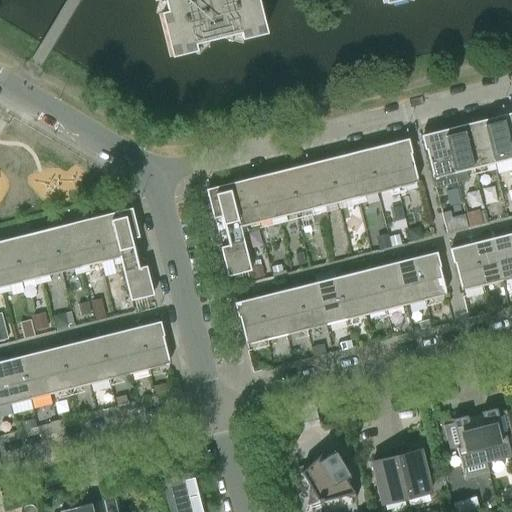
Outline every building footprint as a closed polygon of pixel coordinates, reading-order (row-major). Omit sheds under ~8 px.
[(161,0),(165,11),(158,13),(169,57),(195,51),(193,44),(237,33),(239,39),(264,33),(255,0),(161,0)] [(511,112),(502,115),(511,155),(511,112)] [(511,155),(502,115),(482,120),(494,169),(502,167),(500,160),(511,157),(511,155)] [(482,120),(470,123),(462,125),(464,131),(473,167),(485,164),(487,171),(494,169),(482,120)] [(473,167),(464,131),(462,125),(443,130),(456,183),(467,180),(465,169),(473,167)] [(456,183),(443,130),(422,135),(435,188),(456,183)] [(406,139),(386,144),(398,193),(405,191),(404,184),(417,181),(406,139)] [(398,193),(386,144),(366,149),(376,191),(389,188),(391,195),(398,193)] [(366,149),(346,154),(358,203),(366,201),(364,194),(376,191),(366,149)] [(346,154),(334,157),(326,159),(328,165),(337,201),(349,198),(351,205),(358,203),(346,154)] [(337,201),(328,165),(326,159),(307,164),(320,213),(326,211),(324,204),(337,201)] [(320,213),(307,164),(287,169),(297,211),(310,208),(313,222),(322,220),(320,213)] [(287,169),(267,174),(279,223),(287,221),(285,214),(297,211),(287,169)] [(267,174),(254,177),(247,179),(258,221),(270,218),(272,225),(279,223),(267,174)] [(247,179),(240,181),(227,184),(238,227),(240,233),(241,233),(247,231),(245,224),(258,221),(247,179)] [(238,227),(227,184),(206,189),(214,218),(220,216),(224,231),(238,227)] [(130,208),(109,213),(120,257),(134,253),(131,239),(137,237),(130,208)] [(465,213),(468,227),(482,224),(479,210),(465,213)] [(109,213),(97,217),(89,218),(100,261),(112,258),(114,265),(120,263),(122,262),(120,257),(109,213)] [(442,217),(446,233),(467,227),(464,215),(460,216),(460,213),(442,217)] [(89,218),(82,220),(70,223),(82,273),(89,271),(88,264),(100,261),(89,218)] [(70,223),(57,226),(50,228),(60,271),(73,267),(75,274),(82,273),(70,223)] [(238,227),(224,231),(228,245),(221,247),(228,276),(250,270),(241,233),(240,233),(238,227)] [(50,228),(43,230),(30,233),(42,282),(50,281),(48,274),(60,271),(50,228)] [(30,233),(18,236),(10,238),(21,280),(33,277),(35,284),(42,282),(30,233)] [(511,239),(510,233),(491,238),(500,276),(501,279),(511,276),(511,239)] [(10,238),(3,240),(0,240),(0,280),(3,292),(10,291),(8,284),(21,280),(10,238)] [(491,238),(471,243),(481,284),(501,279),(500,276),(491,238)] [(450,248),(460,286),(460,290),(481,284),(471,243),(450,248)] [(302,252),(296,254),(298,265),(305,263),(302,252)] [(435,252),(414,257),(424,299),(445,293),(435,252)] [(134,253),(120,257),(122,262),(120,263),(130,301),(152,295),(145,266),(138,268),(134,253)] [(424,299),(414,257),(394,262),(404,300),(405,304),(424,299)] [(394,262),(374,267),(385,308),(405,304),(404,300),(394,262)] [(261,266),(251,268),(254,279),(263,276),(261,266)] [(374,267),(355,272),(364,310),(365,314),(385,308),(374,267)] [(355,272),(335,277),(345,318),(365,314),(364,310),(355,272)] [(335,277),(315,282),(324,320),(325,323),(345,318),(335,277)] [(324,320),(315,282),(295,287),(306,328),(325,323),(324,320)] [(295,287),(276,292),(286,333),(306,328),(295,287)] [(276,292),(256,297),(266,338),(286,333),(276,292)] [(235,302),(244,340),(245,343),(266,338),(256,297),(235,302)] [(90,301),(95,321),(106,318),(101,298),(90,301)] [(131,309),(128,298),(120,300),(123,311),(131,309)] [(90,313),(88,302),(78,304),(81,315),(90,313)] [(72,310),(59,312),(62,326),(75,324),(72,310)] [(428,319),(419,321),(421,330),(430,328),(428,319)] [(29,320),(18,323),(22,339),(33,336),(29,320)] [(158,322),(138,327),(148,368),(169,363),(158,322)] [(138,327),(118,332),(128,373),(148,368),(138,327)] [(118,332),(98,337),(108,378),(128,373),(118,332)] [(98,337),(78,342),(89,383),(108,378),(98,337)] [(78,342),(59,347),(69,388),(89,383),(78,342)] [(59,347),(39,352),(48,389),(49,393),(69,388),(59,347)] [(39,352),(19,357),(29,398),(49,393),(48,389),(39,352)] [(19,357),(0,361),(0,364),(9,403),(29,398),(19,357)] [(0,364),(0,404),(9,403),(0,364)] [(503,436),(496,408),(481,411),(484,426),(477,428),(486,462),(510,456),(505,435),(503,436)] [(489,474),(486,462),(477,428),(470,430),(467,415),(452,419),(459,447),(456,447),(464,480),(489,474)] [(420,449),(395,455),(406,498),(430,492),(420,449)] [(316,462),(297,467),(310,489),(307,504),(317,500),(318,502),(324,500),(324,498),(337,494),(355,499),(344,455),(338,456),(334,451),(316,462)] [(382,504),(406,498),(395,455),(371,462),(382,504)] [(166,492),(170,497),(173,511),(201,511),(193,477),(178,481),(173,480),(168,482),(165,487),(166,492)] [(461,511),(459,501),(453,503),(454,511),(461,511)] [(93,511),(91,503),(60,511),(59,511),(93,511)]
